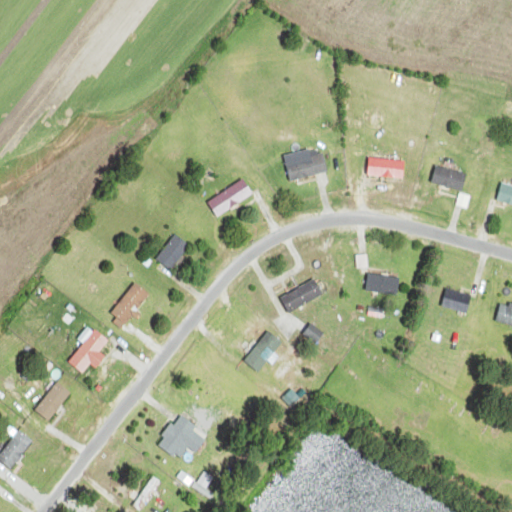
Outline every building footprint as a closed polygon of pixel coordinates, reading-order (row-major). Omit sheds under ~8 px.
[(292,181),(329,171),(324,153),(313,155),(311,149),(285,156),(292,181)] [(404,178),(406,161),(369,158),(368,176),(404,178)] [(467,173),(437,166),(433,183),(463,191),(467,173)] [(219,218),(255,193),(245,179),(209,203),(219,218)] [(511,204),(511,185),(503,183),(498,200),(511,204)] [(158,260),(173,270),(190,244),(175,234),(158,260)] [(367,292),(400,295),(401,277),(368,275),(367,292)] [(324,297),(318,281),(282,295),(288,311),(324,297)] [(111,310),(123,324),(153,300),(141,285),(111,310)] [(443,307),(468,314),(473,296),(448,289),(443,307)] [(511,304),(511,307),(502,304),(497,321),(511,326),(511,304)] [(325,334),(313,324),(304,335),(316,345),(325,334)] [(92,363),(98,368),(107,357),(101,351),(109,341),(95,330),(70,361),(84,373),(92,363)] [(284,342),(268,331),(246,362),(261,373),(284,342)] [(50,420),(73,393),(59,382),(36,409),(50,420)] [(184,446),(199,426),(182,414),(159,445),(179,460),(188,449),(184,446)] [(0,459),(11,469),(34,442),(21,430),(0,454),(0,459)] [(160,481),(152,476),(143,492),(151,497),(160,481)]
